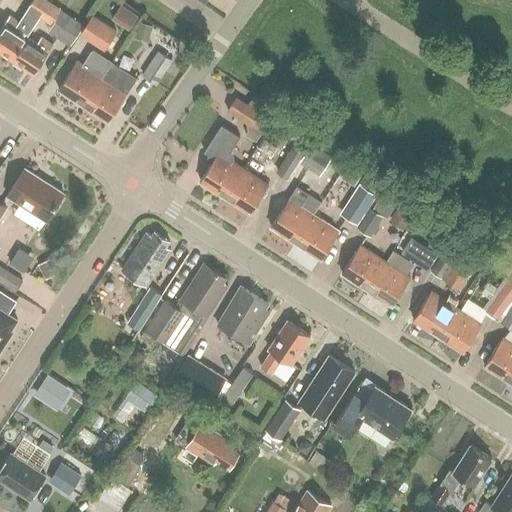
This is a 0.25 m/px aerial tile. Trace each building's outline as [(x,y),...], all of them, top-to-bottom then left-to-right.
[(48,0),(32,0),(27,8),(30,10),(40,16),(50,1),(48,0)] [(50,1),(40,16),(52,24),(62,8),(50,1)] [(112,16),(130,28),(139,13),(121,2),(112,16)] [(9,16),(0,30),(0,53),(12,60),(27,37),(40,16),(30,10),(21,24),(9,16)] [(93,15),(89,21),(80,34),(103,49),(116,30),(93,15)] [(70,44),(83,24),(71,16),(58,36),(70,44)] [(146,42),(150,28),(140,25),(136,38),(146,42)] [(27,37),(12,60),(33,75),(53,45),(42,37),(37,44),(27,37)] [(83,105),(111,63),(91,49),(81,63),(77,61),(59,89),(83,105)] [(157,49),(141,73),(155,83),(171,58),(157,49)] [(136,79),(111,63),(83,105),(108,121),(136,79)] [(247,106),(269,120),(273,122),(278,114),(252,98),(247,106)] [(269,120),(247,106),(237,100),(228,115),(246,125),(260,134),(269,120)] [(225,196),(243,168),(227,157),(240,137),(222,125),(205,152),(215,158),(200,180),(225,196)] [(255,143),(260,134),(246,125),(247,132),(244,136),(255,143)] [(286,180),(296,164),(309,144),(298,136),(274,172),(286,180)] [(309,144),(296,164),(317,178),(330,157),(309,144)] [(250,213),(269,184),(243,168),(225,196),(250,213)] [(48,221),(64,194),(24,169),(7,195),(48,221)] [(369,175),(362,185),(376,195),(383,183),(369,175)] [(362,185),(343,215),(357,224),(376,195),(362,185)] [(296,243),(315,214),(302,206),(310,194),(298,186),(271,227),(296,243)] [(370,208),(356,229),(368,237),(382,217),(370,208)] [(398,208),(391,219),(405,228),(412,217),(398,208)] [(315,214),(296,243),(322,259),(340,230),(315,214)] [(442,226),(429,245),(438,251),(450,232),(442,226)] [(146,286),(170,249),(166,246),(169,242),(153,232),(150,236),(146,233),(122,270),(146,286)] [(10,259),(25,268),(34,253),(19,244),(10,259)] [(367,289),(386,260),(361,244),(342,272),(367,289)] [(443,279),(453,262),(441,255),(431,271),(443,279)] [(62,271),(55,257),(38,265),(46,280),(62,271)] [(386,260),(367,289),(392,305),(411,277),(386,260)] [(453,262),(443,279),(458,289),(468,272),(453,262)] [(0,282),(14,292),(22,281),(0,266),(0,282)] [(152,320),(145,331),(182,355),(197,332),(206,317),(227,286),(222,283),(225,278),(209,267),(205,272),(201,269),(180,300),(176,307),(165,300),(152,320)] [(498,318),(500,315),(511,299),(511,296),(511,280),(508,278),(486,311),(498,318)] [(493,296),(499,284),(489,279),(483,291),(493,296)] [(241,286),(217,324),(250,345),(270,313),(265,309),(268,303),(241,286)] [(160,294),(150,288),(135,311),(145,318),(160,294)] [(0,352),(13,333),(10,331),(17,321),(8,315),(17,301),(0,290),(0,352)] [(439,335),(457,307),(432,290),(414,319),(439,335)] [(511,303),(500,322),(511,329),(511,303)] [(464,351),(483,323),(457,307),(439,335),(464,351)] [(291,365),(311,336),(288,320),(268,350),(272,352),(261,368),(271,374),(282,358),(291,365)] [(510,382),(511,378),(511,341),(503,336),(484,366),(510,382)] [(187,354),(172,377),(209,401),(223,379),(224,378),(187,354)] [(325,417),(355,371),(329,355),(299,401),(325,417)] [(243,367),(223,398),(233,404),(253,374),(243,367)] [(46,375),(33,395),(57,410),(70,389),(46,375)] [(393,438),(412,410),(377,386),(368,399),(357,392),(336,423),(353,434),(364,418),(393,438)] [(104,398),(98,407),(104,412),(111,403),(104,398)] [(286,400),(266,431),(279,440),(300,409),(286,400)] [(187,447),(198,454),(215,464),(217,461),(230,469),(240,454),(222,443),(225,439),(201,424),(200,427),(188,419),(175,439),(187,447)] [(41,443),(38,448),(40,450),(50,456),(55,449),(55,448),(43,440),(42,442),(41,443)] [(264,441),(259,447),(268,453),(272,447),(264,441)] [(301,443),(297,449),(307,455),(310,449),(313,445),(307,442),(301,443)] [(466,485),(469,481),(475,485),(493,458),(471,444),(454,472),(450,469),(430,499),(441,506),(451,491),(452,492),(459,481),(466,485)] [(0,480),(30,500),(31,498),(45,476),(11,454),(0,470),(0,480)] [(127,487),(141,466),(125,456),(111,477),(127,487)] [(70,493),(72,490),(81,476),(61,463),(50,480),(70,493)] [(511,511),(511,475),(492,505),(487,502),(480,511),(481,511),(511,511)] [(324,509),(328,503),(313,495),(310,501),(305,498),(295,511),(327,511),(328,511),(324,509)] [(280,497),(275,504),(286,511),(291,505),(280,497)] [(273,503),(267,511),(286,511),(275,504),(273,503)]
